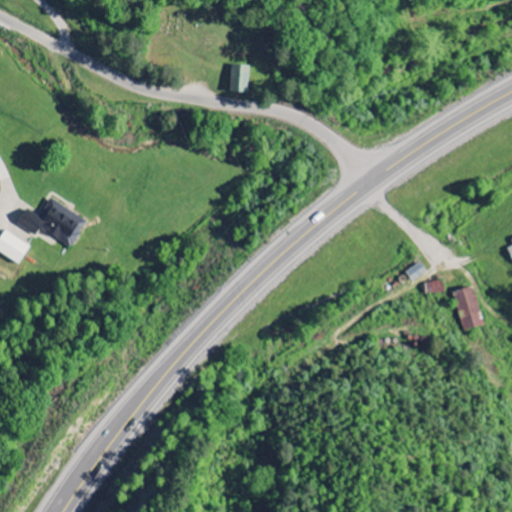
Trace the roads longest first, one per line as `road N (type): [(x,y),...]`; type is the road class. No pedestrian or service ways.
road 1 (trunk): [(59,511),(167,371),(293,243),(420,146),(511,91)]
road 2 (secondary): [(0,18),(129,85),(298,119),(372,180)]
